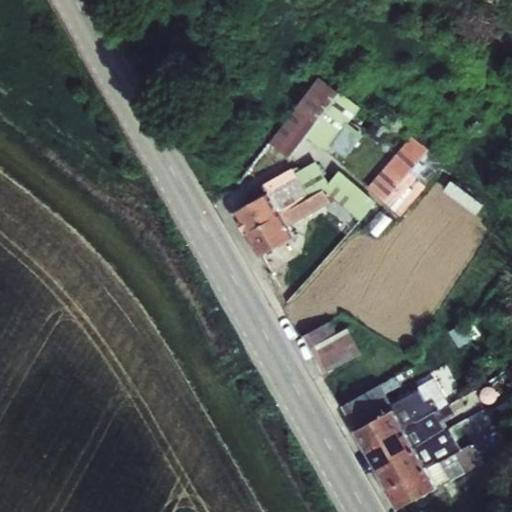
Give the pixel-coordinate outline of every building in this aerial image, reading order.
[(320,76),(271,142),(290,156),(306,134),(326,149),(359,105),(320,76)] [(422,142),(430,148),(448,131),(419,107),(411,119),(403,126),(404,130),(412,136),(413,135),(422,142)] [(382,140),(391,126),(376,116),(367,131),(382,140)] [(385,202),(401,215),(427,185),(426,184),(445,161),(430,148),(422,142),(413,135),(412,136),(368,187),(384,201),(385,202)] [(316,161),(300,170),(298,166),(294,168),(293,167),(263,184),(246,193),(251,202),(269,192),(282,213),(330,186),(328,183),(316,161)] [(330,186),(282,213),(288,225),(324,205),(353,229),(376,202),(340,170),(328,183),(330,186)] [(452,179),(445,190),(477,213),(485,203),(452,179)] [(251,202),(234,212),(247,233),(282,213),(269,192),(251,202)] [(367,224),(377,235),(392,222),(381,211),(367,224)] [(282,213),(247,233),(260,256),(295,236),(288,225),(282,213)] [(332,320),(304,335),(324,374),(361,352),(348,327),(338,332),(332,320)] [(452,331),(461,345),(471,339),(463,324),(452,331)] [(385,382),(393,399),(415,389),(408,373),(385,382)] [(381,383),(342,405),(356,429),(394,408),(405,428),(419,422),(418,421),(428,415),(440,409),(434,398),(427,401),(420,388),(392,403),(381,383)] [(394,408),(356,429),(367,449),(405,428),(394,408)] [(419,422),(405,428),(416,447),(441,433),(435,421),(432,421),(428,415),(418,421),(419,422)] [(427,466),(438,487),(491,458),(479,438),(475,440),(467,426),(451,435),(459,449),(440,460),(440,459),(427,466)] [(377,467),(416,447),(405,428),(367,449),(377,467)] [(441,433),(416,447),(427,466),(440,459),(434,449),(446,442),(441,433)] [(416,447),(377,467),(391,493),(427,466),(416,447)] [(427,466),(391,493),(399,508),(438,487),(427,466)] [(485,472),(478,484),(490,490),(496,477),(485,472)]
